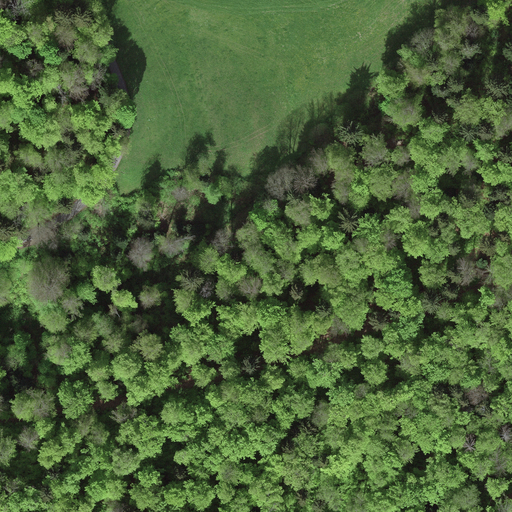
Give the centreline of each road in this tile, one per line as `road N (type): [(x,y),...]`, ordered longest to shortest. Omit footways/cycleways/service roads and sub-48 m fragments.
road 1 (track): [(0,417),(229,373),(511,282)]
road 2 (track): [(501,0),(439,38),(238,221),(156,270)]
road 3 (unclassified): [(0,240),(48,228),(80,205),(122,144),(127,115),(89,0)]
